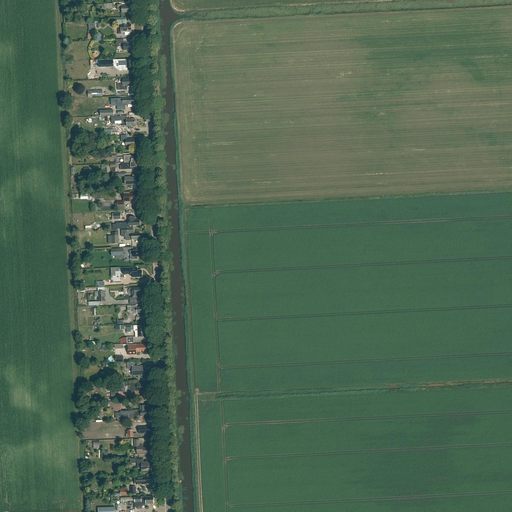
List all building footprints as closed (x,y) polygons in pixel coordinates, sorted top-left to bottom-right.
[(122,7),(122,5),(117,5),(118,9),(122,9),(122,13),(131,13),(130,6),(122,7)] [(118,34),(121,34),(121,33),(131,32),(131,25),(121,25),(121,29),(118,30),(118,34)] [(127,44),(127,43),(123,43),(123,40),(116,40),(117,47),(124,46),(124,51),(132,50),(132,44),(127,44)] [(132,68),(132,61),(127,61),(127,60),(118,60),(118,66),(127,66),(127,68),(132,68)] [(118,90),(127,90),(127,86),(134,85),(134,79),(122,80),(123,83),(117,84),(118,90)] [(127,99),(117,99),(118,110),(125,110),(125,105),(127,105),(127,104),(134,104),(134,98),(127,99)] [(127,116),(121,116),(121,123),(121,127),(127,126),(135,126),(135,119),(127,120),(127,116)] [(127,140),(126,136),(121,136),(121,142),(126,142),(126,147),(135,147),(134,139),(127,140)] [(116,163),(106,164),(106,167),(110,167),(110,173),(116,172),(116,163)] [(131,178),(131,177),(125,177),(125,186),(131,185),(136,184),(136,177),(131,178)] [(130,194),(130,192),(124,193),(124,202),(130,202),(130,201),(139,200),(139,194),(130,194)] [(135,220),(135,217),(128,217),(128,223),(124,223),(124,226),(136,226),(136,225),(140,225),(139,221),(136,221),(136,220),(135,220)] [(134,234),(134,230),(121,231),(122,237),(132,236),(132,240),(140,240),(140,234),(134,234)] [(130,260),(135,260),(135,257),(141,257),(141,251),(130,251),(130,260)] [(136,271),(136,268),(123,268),(123,275),(132,274),(132,278),(142,277),(142,271),(136,271)] [(143,294),(143,287),(129,288),(129,290),(132,290),(132,298),(137,298),(137,294),(143,294)] [(137,308),(136,306),(130,306),(131,312),(134,312),(134,314),(136,314),(137,314),(137,313),(140,313),(140,312),(144,312),(144,308),(140,308),(137,308)] [(141,326),(134,326),(134,330),(135,330),(135,337),(145,337),(145,326),(141,326)] [(136,355),(136,352),(140,352),(140,351),(146,351),(146,345),(136,345),(128,345),(128,355),(136,355)] [(134,367),(134,363),(128,363),(128,370),(132,369),(133,376),(144,375),(144,366),(134,367)] [(137,383),(137,382),(126,383),(126,386),(130,386),(131,391),(138,390),(138,391),(149,391),(148,383),(137,383)] [(120,413),(120,419),(120,420),(135,419),(135,416),(141,416),(141,417),(149,416),(149,410),(145,410),(145,406),(140,406),(141,410),(129,411),(120,412),(120,413)] [(139,440),(134,440),(134,447),(137,447),(137,455),(139,455),(147,454),(147,453),(153,453),(153,448),(151,448),(151,447),(143,447),(143,446),(139,446),(139,440)] [(143,459),(137,459),(137,468),(142,468),(142,471),(154,470),(153,462),(143,463),(143,459)] [(150,497),(134,497),(135,507),(142,507),(142,505),(146,505),(146,504),(153,504),(153,497),(150,497)]
